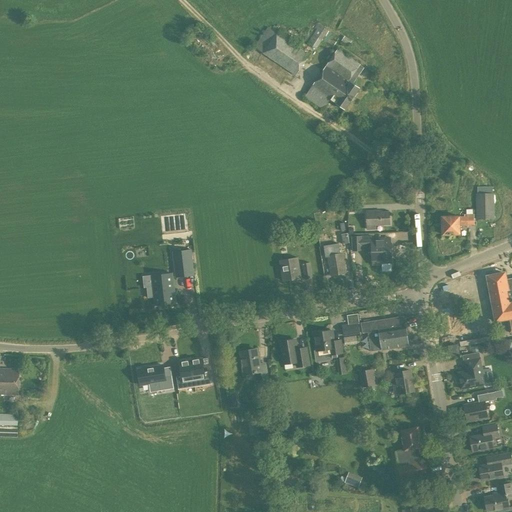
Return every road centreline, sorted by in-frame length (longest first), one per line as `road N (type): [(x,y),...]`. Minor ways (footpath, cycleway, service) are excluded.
road 1 (tertiary): [(0,346),(83,347),(425,291)]
road 2 (tertiary): [(459,511),(425,291)]
road 3 (unclassified): [(419,197),(413,75),(382,0)]
